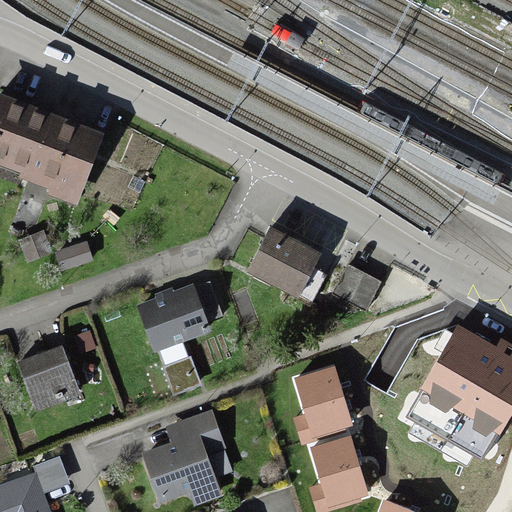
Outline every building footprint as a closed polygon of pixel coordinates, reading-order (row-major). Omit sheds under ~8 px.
[(498,191),(234,53),(228,65),(492,204),(498,191)] [(0,93),(0,170),(77,195),(99,125),(0,93)] [(279,230),(271,226),(247,273),(298,299),(322,252),(298,240),(279,230)] [(348,265),(333,294),(366,311),(381,282),(348,265)] [(145,304),(161,348),(208,331),(192,287),(145,304)] [(511,407),(511,360),(456,328),(404,416),(481,461),(511,407)] [(56,350),(19,361),(34,407),(71,396),(56,350)] [(150,453),(166,496),(199,501),(236,491),(243,473),(219,409),(165,430),(171,446),(150,453)] [(44,511),(32,478),(0,489),(0,511),(44,511)]
